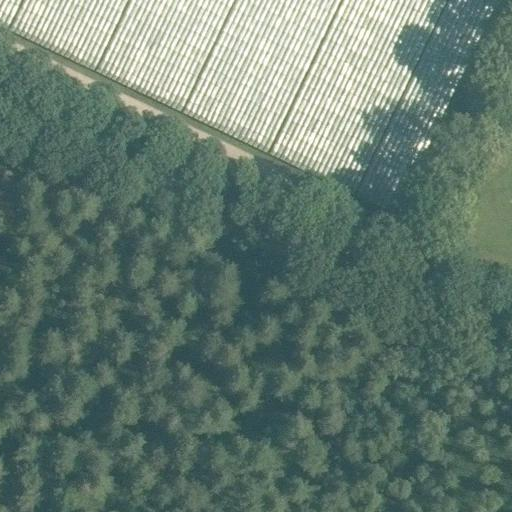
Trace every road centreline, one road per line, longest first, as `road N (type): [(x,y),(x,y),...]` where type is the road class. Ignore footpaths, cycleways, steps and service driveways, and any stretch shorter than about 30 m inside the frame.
road 1 (track): [(0,86),(397,283)]
road 2 (track): [(283,511),(382,314)]
road 3 (track): [(382,314),(397,283),(511,336)]
